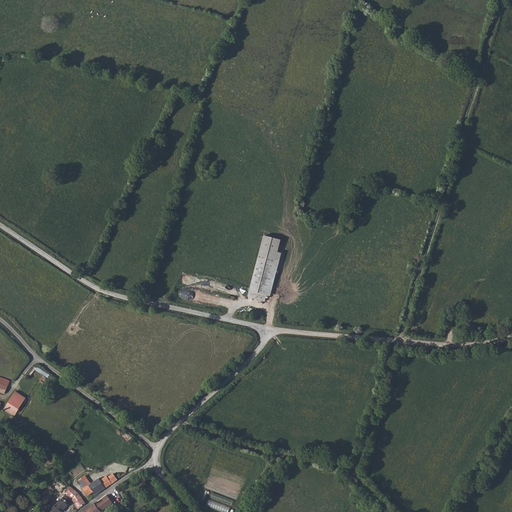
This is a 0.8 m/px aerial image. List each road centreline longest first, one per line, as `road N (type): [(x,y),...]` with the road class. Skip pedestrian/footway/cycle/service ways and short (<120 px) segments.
road 1 (track): [(398,340),(501,0)]
road 2 (unclassified): [(0,224),(107,292),(269,328)]
road 3 (unclassified): [(269,328),(459,345),(511,336)]
road 4 (unclassified): [(156,450),(0,319)]
road 5 (unclassified): [(269,328),(258,350),(156,450)]
